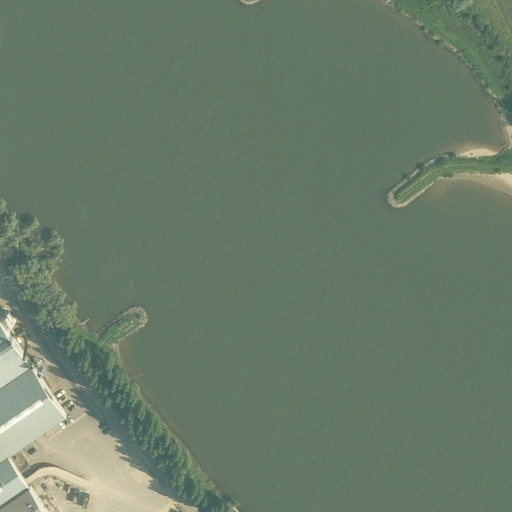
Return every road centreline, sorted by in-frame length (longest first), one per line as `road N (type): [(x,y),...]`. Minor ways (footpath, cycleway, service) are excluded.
road 1 (motorway): [(511,304),(175,511)]
road 2 (motorway): [(216,511),(511,329)]
road 3 (unclassified): [(194,511),(0,269)]
